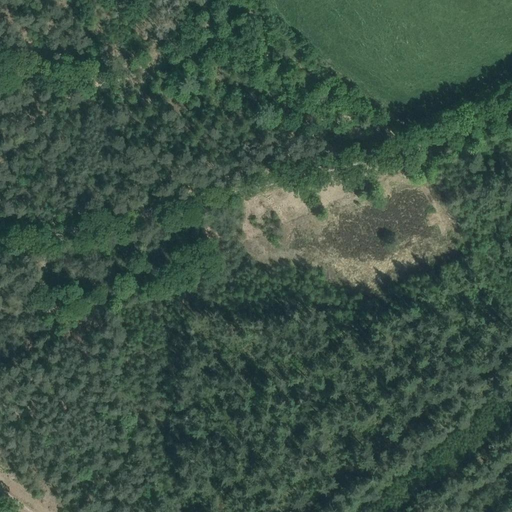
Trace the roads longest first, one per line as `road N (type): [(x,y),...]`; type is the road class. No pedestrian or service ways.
road 1 (track): [(511,119),(419,161),(0,243)]
road 2 (track): [(0,66),(130,73),(246,17)]
